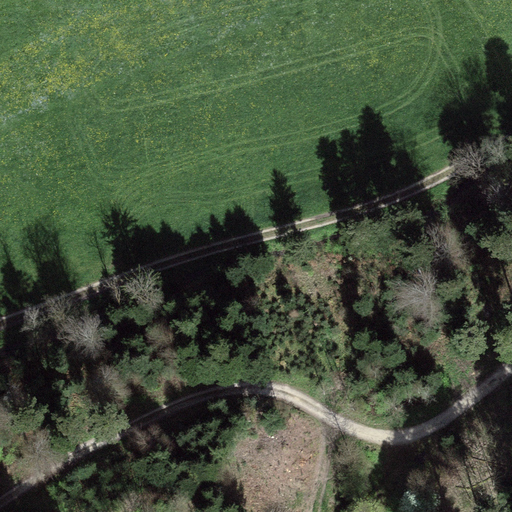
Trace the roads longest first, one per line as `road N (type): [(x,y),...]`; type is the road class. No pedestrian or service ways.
road 1 (track): [(0,501),(52,466),(204,393),(278,391),(388,437),(436,424),(511,368)]
road 2 (track): [(511,138),(475,160),(0,321)]
